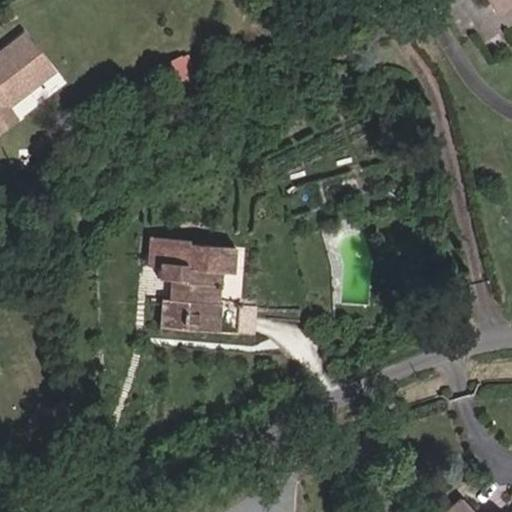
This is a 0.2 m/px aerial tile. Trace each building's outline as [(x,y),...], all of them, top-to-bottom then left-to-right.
[(511,0),(487,0),(494,11),(511,0)] [(54,73),(27,37),(0,57),(0,132),(16,120),(8,109),(54,73)] [(162,61),(174,88),(197,77),(186,51),(162,61)] [(215,310),(218,274),(231,274),(232,257),(182,252),(183,240),(143,237),(140,266),(161,267),(160,283),(175,284),(174,305),(168,305),(164,340),(260,350),(265,314),(215,310)] [(507,511),(501,511),(499,511),(486,511),(471,494),(447,511),(507,511)]
